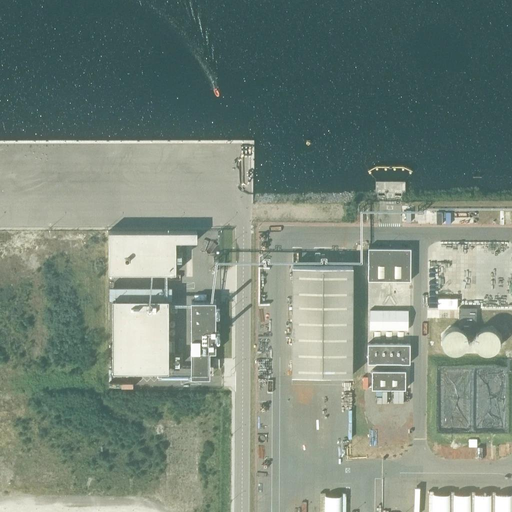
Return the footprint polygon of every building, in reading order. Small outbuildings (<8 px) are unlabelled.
[(197,240),(197,230),(108,230),(108,272),(176,272),(176,240),(197,240)] [(411,247),(408,247),(368,247),(368,280),(410,280),(411,247)] [(292,375),(352,375),(352,266),(292,265),(292,375)] [(172,299),(172,287),(109,287),(109,299),(112,299),(112,345),(112,371),(168,371),(168,299),(172,299)] [(460,292),(441,292),(440,302),(460,302),(460,292)] [(191,301),(191,352),(216,352),(216,301),(191,301)] [(406,331),(406,310),(370,310),(370,330),(406,331)] [(457,339),(457,336),(457,333),(456,331),(455,328),(453,326),(451,325),(448,324),(446,323),(443,323),(441,323),(439,324),(436,325),(434,327),(433,329),(432,332),(431,334),(431,336),(431,339),(432,341),(433,343),(435,345),(437,347),(439,348),(442,349),(444,349),(447,349),(449,348),(451,347),(453,345),(455,343),(456,341),(457,339)] [(489,339),(490,336),(489,333),(489,331),(487,329),(486,327),(484,325),(481,324),(479,323),(476,323),(473,323),(471,324),(469,326),(467,327),(465,329),(464,332),(464,334),(463,336),(464,339),(464,341),(466,344),(467,346),(469,347),(471,348),(474,349),(477,349),(479,349),(482,348),(484,347),(486,346),(487,344),(489,341),(489,339)] [(410,363),(410,343),(367,343),(367,362),(410,363)] [(405,370),(372,370),(371,388),(405,389),(405,370)]
